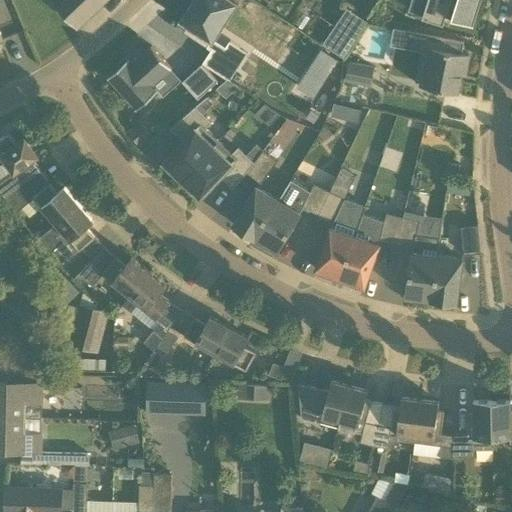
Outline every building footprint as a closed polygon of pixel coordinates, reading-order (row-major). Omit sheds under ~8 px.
[(77,28),(106,0),(57,0),(56,2),(77,28)] [(237,4),(230,0),(195,0),(190,8),(191,9),(183,21),(190,25),(186,33),(208,48),(237,4)] [(474,26),(482,0),(429,0),(423,19),(444,25),(447,18),(474,26)] [(420,47),(428,48),(421,86),(443,90),(460,94),(464,73),(467,74),(471,55),(463,53),(465,42),(423,33),(422,36),(420,47)] [(325,44),(345,57),(352,48),(331,34),(325,44)] [(172,68),(152,46),(151,46),(151,47),(133,63),(130,59),(129,58),(128,59),(126,58),(116,66),(118,68),(108,77),(109,78),(109,77),(136,108),(137,109),(158,90),(157,89),(153,84),(171,68),(171,69),(172,68)] [(211,50),(203,63),(230,80),(239,67),(212,49),(211,50)] [(376,67),(351,62),(347,81),(373,85),(376,67)] [(218,80),(203,63),(182,81),(198,99),(218,80)] [(207,96),(196,106),(204,114),(214,103),(207,96)] [(164,162),(182,179),(219,140),(206,128),(212,121),(204,114),(196,106),(170,128),(184,141),(164,162)] [(152,136),(140,122),(128,132),(140,146),(152,136)] [(17,143),(10,132),(0,139),(0,152),(14,172),(0,182),(0,190),(6,200),(41,172),(33,160),(39,156),(26,137),(17,143)] [(234,189),(246,172),(254,162),(246,154),(238,147),(232,153),(219,140),(182,179),(201,197),(220,176),(234,189)] [(254,162),(263,150),(253,143),(246,154),(254,162)] [(261,183),(278,161),(263,150),(254,162),(246,172),(261,183)] [(447,162),(445,174),(456,176),(459,164),(447,162)] [(58,192),(41,172),(6,200),(16,212),(35,197),(56,223),(79,203),(65,186),(58,192)] [(255,238),(277,250),(300,212),(310,192),(290,181),(279,200),(255,238)] [(318,216),(330,191),(314,183),(302,208),(318,216)] [(255,238),(279,200),(257,187),(234,224),(255,238)] [(333,223),(345,198),(330,191),(318,216),(333,223)] [(340,277),(362,214),(365,205),(345,198),(333,223),(331,227),(317,269),(340,277)] [(82,247),(95,236),(86,227),(94,221),(79,203),(56,223),(36,240),(48,254),(67,237),(79,250),(82,247)] [(397,244),(403,217),(387,213),(380,240),(397,244)] [(364,286),(379,244),(384,221),(362,214),(340,277),(364,286)] [(417,235),(420,221),(403,217),(397,244),(413,248),(417,235)] [(464,254),(481,253),(478,225),(461,227),(464,254)] [(432,299),(438,255),(439,238),(417,235),(413,248),(413,252),(407,296),(432,299)] [(95,236),(82,247),(92,260),(105,246),(95,236)] [(125,265),(105,246),(92,260),(80,272),(93,286),(103,275),(129,296),(131,298),(151,274),(131,257),(125,265)] [(457,302),(463,259),(438,255),(432,299),(457,302)] [(138,303),(156,318),(169,301),(171,301),(160,294),(166,286),(151,274),(131,298),(129,296),(123,304),(131,311),(138,303)] [(98,351),(108,309),(79,303),(70,345),(98,351)] [(230,326),(210,316),(205,324),(194,317),(184,335),(215,353),(230,326)] [(153,331),(144,343),(154,352),(158,346),(163,339),(163,338),(169,329),(171,326),(170,325),(170,326),(161,320),(160,321),(154,330),(153,331)] [(246,370),(257,351),(245,346),(249,337),(230,326),(215,353),(246,370)] [(158,350),(149,366),(160,372),(167,360),(165,354),(158,350)] [(72,357),(71,367),(104,369),(104,358),(72,357)] [(294,371),(278,364),(273,376),(280,379),(281,377),(291,380),(294,371)] [(72,389),(72,370),(62,370),(47,369),(47,388),(72,389)] [(339,426),(350,385),(332,380),(329,391),(299,383),(301,416),(339,426)] [(0,416),(42,417),(43,382),(0,381),(0,416)] [(204,382),(146,381),(146,412),(203,412),(204,382)] [(271,399),(271,385),(255,384),(254,398),(271,399)] [(374,446),(379,424),(366,422),(372,400),(366,399),(368,390),(350,385),(339,426),(362,433),(359,442),(374,446)] [(415,442),(421,399),(402,397),(400,409),(394,409),(392,427),(379,424),(374,446),(389,448),(390,439),(415,442)] [(415,442),(441,445),(441,457),(453,458),(453,447),(455,436),(441,434),(444,411),(438,410),(439,402),(421,399),(415,442)] [(493,437),(492,400),(474,400),(474,413),(468,413),(468,443),(474,443),(474,449),(494,449),(494,437),(493,437)] [(511,410),(511,400),(492,400),(493,437),(494,437),(511,437),(511,443),(511,442),(511,410)] [(42,418),(42,417),(0,416),(0,451),(41,452),(41,433),(24,432),(25,418),(42,418)] [(124,445),(139,440),(133,421),(118,427),(124,445)] [(318,446),(313,464),(327,468),(332,451),(318,446)] [(89,465),(89,453),(45,452),(45,464),(61,464),(75,465),(87,465),(89,465)] [(354,470),(368,473),(370,464),(356,461),(354,470)] [(425,473),(424,487),(449,490),(451,491),(451,477),(449,477),(425,473)] [(171,511),(172,485),(172,474),(154,474),(154,485),(153,511),(171,511)] [(74,489),(73,509),(87,509),(88,483),(86,483),(74,483),(74,489)] [(153,511),(154,485),(140,485),(139,511),(153,511)] [(61,511),(61,508),(62,489),(6,487),(5,511),(61,511)] [(62,489),(61,508),(73,509),(74,489),(62,489)]
